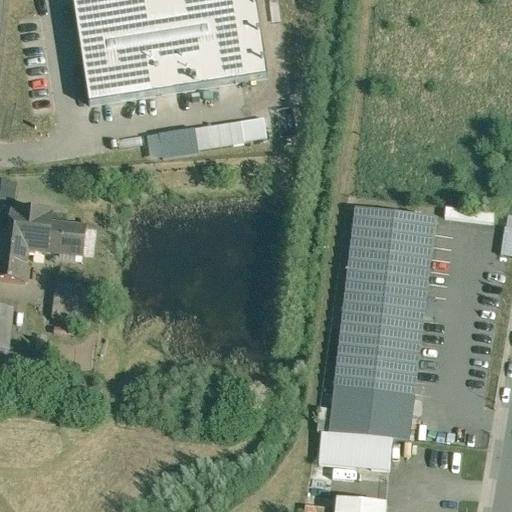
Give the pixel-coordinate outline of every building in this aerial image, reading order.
[(115,0),(74,6),(89,107),(267,80),(254,0),(115,0)] [(241,124),(195,131),(198,153),(244,146),(241,124)] [(195,131),(158,137),(162,161),(199,156),(198,153),(195,131)] [(52,217),(13,212),(10,238),(31,240),(29,254),(47,256),(48,253),(45,252),(49,225),(51,225),(52,217)] [(434,221),(353,213),(333,389),(415,399),(434,221)] [(51,225),(49,225),(45,252),(48,253),(84,257),(88,230),(51,225)] [(10,238),(0,236),(0,282),(26,285),(29,254),(31,240),(10,238)] [(81,286),(57,283),(53,320),(76,323),(81,286)] [(13,312),(0,310),(0,349),(9,351),(13,312)] [(386,511),(387,507),(338,502),(336,511),(386,511)]
